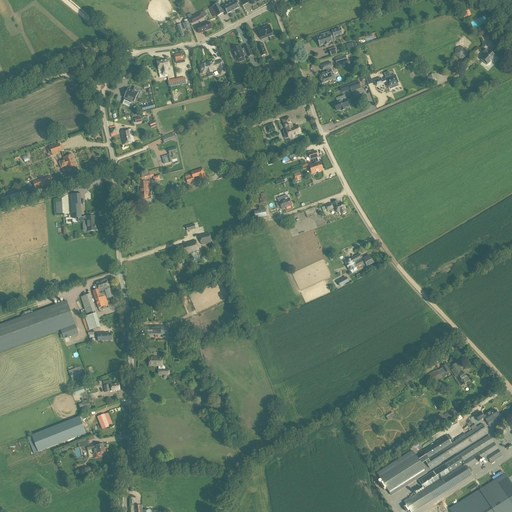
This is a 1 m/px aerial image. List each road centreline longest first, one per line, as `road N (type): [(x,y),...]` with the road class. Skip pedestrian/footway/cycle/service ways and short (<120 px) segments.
road 1 (unclassified): [(125,511),(127,324),(101,92),(137,54),(196,44),(275,3)]
road 2 (track): [(323,139),(388,254),(511,388)]
road 3 (unclassified): [(323,139),(275,3)]
